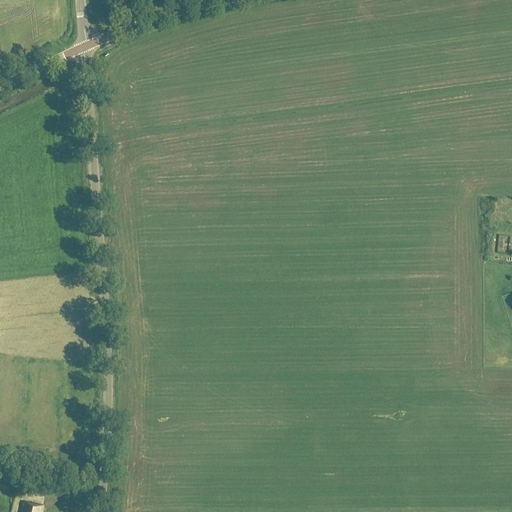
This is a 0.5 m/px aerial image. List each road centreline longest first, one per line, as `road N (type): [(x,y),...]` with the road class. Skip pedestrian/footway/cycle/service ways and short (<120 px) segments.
road 1 (unclassified): [(100,511),(109,398),(85,46)]
road 2 (unclassified): [(85,46),(230,0)]
